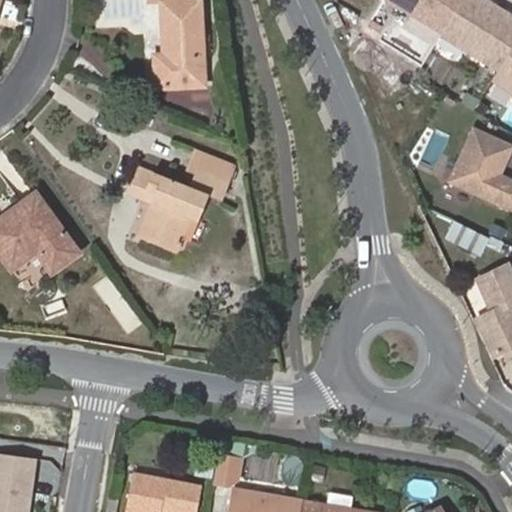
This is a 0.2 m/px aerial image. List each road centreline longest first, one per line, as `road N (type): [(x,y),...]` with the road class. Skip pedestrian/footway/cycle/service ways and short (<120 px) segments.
road 1 (secondary): [(377,300),(356,135),(296,0)]
road 2 (tertiary): [(104,371),(288,403),(343,377)]
road 3 (residential): [(79,511),(104,371)]
road 4 (secondary): [(398,409),(468,427),(511,460)]
road 5 (residential): [(0,109),(32,74),(50,34),(53,0)]
